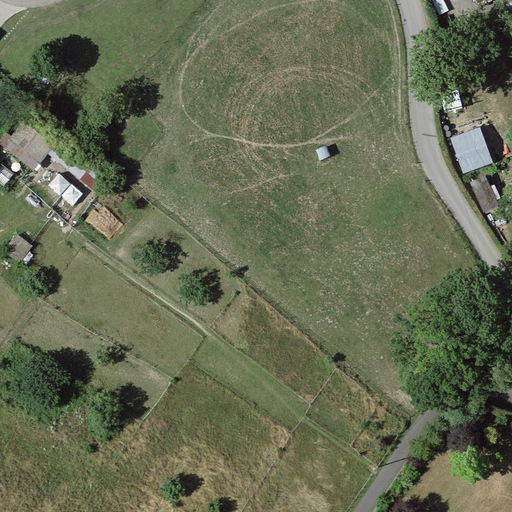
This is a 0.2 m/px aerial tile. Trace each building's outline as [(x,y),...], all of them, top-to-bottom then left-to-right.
[(105,102),(58,60),(31,91),(78,133),(105,102)] [(459,90),(442,94),(446,112),(464,108),(459,90)] [(14,111),(0,101),(0,129),(1,130),(14,111)] [(54,144),(25,121),(12,138),(40,161),(47,153),(54,144)] [(493,163),(480,128),(451,139),(464,174),(493,163)] [(90,175),(54,144),(47,153),(98,193),(111,177),(97,166),(90,175)] [(63,171),(54,182),(77,201),(87,190),(63,171)] [(499,206),(486,177),(472,183),(485,212),(499,206)] [(15,236),(4,254),(21,264),(31,246),(15,236)]
